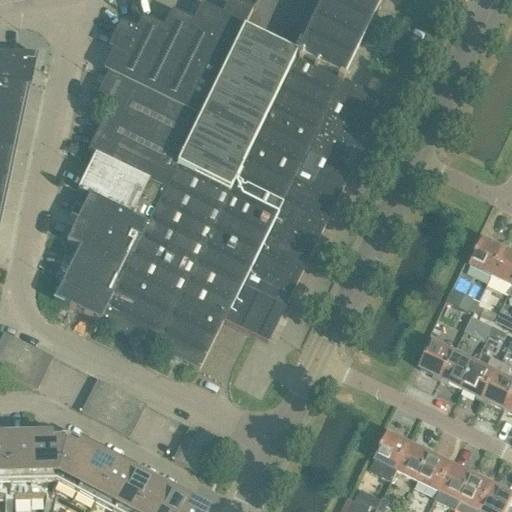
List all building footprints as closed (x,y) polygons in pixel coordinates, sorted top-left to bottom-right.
[(145,229),(99,325),(196,373),(198,374),(224,322),(247,333),(263,301),(284,311),(352,171),(353,171),(348,168),(355,153),(360,156),(361,155),(365,146),(386,103),(342,81),(366,33),(381,0),(322,0),(295,57),(242,32),(200,120),(107,75),(97,96),(112,103),(108,111),(87,154),(94,158),(164,192),(145,229)] [(242,32),(252,12),(229,0),(221,17),(200,7),(192,24),(171,13),(163,30),(142,20),(136,32),(120,25),(108,50),(113,52),(103,73),(107,75),(200,120),(242,32)] [(70,146),(66,155),(83,163),(87,154),(70,146)] [(145,229),(164,192),(94,158),(76,195),(88,201),(145,229)] [(99,325),(145,229),(88,201),(66,245),(79,251),(53,303),(99,325)] [(483,243),(470,270),(491,280),(504,253),(483,243)] [(511,256),(504,253),(491,280),(511,290),(511,256)] [(473,301),(457,293),(451,305),(467,313),(473,301)] [(496,325),(499,317),(485,310),(481,318),(496,325)] [(511,320),(501,315),(499,317),(496,325),(509,332),(511,332),(511,320)] [(490,338),(493,331),(478,324),(475,331),(490,338)] [(504,345),(507,338),(493,331),(490,338),(504,345)] [(4,337),(0,345),(0,348),(22,359),(27,348),(11,340),(4,337)] [(442,383),(455,356),(434,345),(421,372),(442,383)] [(0,348),(0,362),(17,370),(22,359),(0,348)] [(45,371),(50,360),(51,360),(27,348),(22,359),(45,371)] [(463,393),(476,366),(455,356),(442,383),(463,393)] [(40,382),(45,371),(22,359),(17,370),(40,382)] [(476,366),(463,393),(484,404),(502,366),(492,361),(487,371),(476,366)] [(0,375),(12,381),(17,370),(0,362),(0,375)] [(502,366),(484,404),(505,414),(511,399),(511,383),(506,381),(511,371),(502,366)] [(35,392),(40,382),(17,370),(12,381),(35,392)] [(115,406),(121,395),(98,383),(93,394),(115,406)] [(110,417),(115,406),(93,394),(87,405),(110,417)] [(138,418),(144,407),(121,395),(115,406),(138,418)] [(104,428),(110,417),(87,405),(81,416),(104,428)] [(133,429),(138,418),(115,406),(110,417),(133,429)] [(127,440),(133,429),(110,417),(104,428),(127,440)] [(207,455),(213,444),(190,432),(184,443),(207,455)] [(391,485),(397,475),(396,475),(410,447),(388,437),(370,475),(391,485)] [(4,511),(14,511),(15,503),(45,502),(50,502),(65,438),(8,439),(9,503),(4,503),(4,511)] [(91,511),(116,465),(65,438),(50,502),(45,502),(43,511),(52,511),(54,504),(68,511),(91,511)] [(0,503),(4,503),(9,503),(8,439),(0,439),(0,503)] [(202,465),(207,455),(184,443),(179,453),(202,465)] [(417,485),(430,458),(410,447),(396,475),(397,475),(417,485)] [(196,476),(202,465),(179,453),(173,464),(196,476)] [(439,495),(452,468),(430,458),(417,485),(439,495)] [(137,511),(152,484),(116,465),(91,511),(137,511)] [(459,505),(473,478),(452,468),(439,495),(459,505)] [(482,511),(494,489),(473,478),(459,505),(455,511),(482,511)] [(183,511),(188,503),(152,484),(137,511),(183,511)] [(508,511),(511,505),(511,497),(494,489),(482,511),(508,511)] [(361,493),(354,505),(368,511),(369,511),(371,509),(377,511),(382,503),(361,493)] [(377,511),(391,511),(387,510),(389,506),(382,502),(382,503),(377,511)] [(204,511),(188,503),(183,511),(204,511)]
